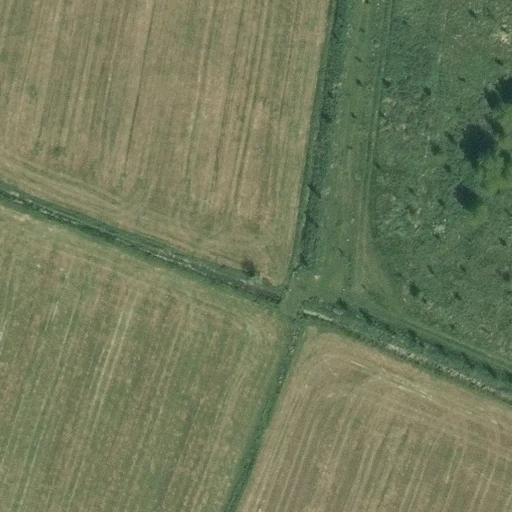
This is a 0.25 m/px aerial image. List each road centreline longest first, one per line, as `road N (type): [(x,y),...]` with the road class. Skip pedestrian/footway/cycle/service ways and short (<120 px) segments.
road 1 (track): [(0,162),(281,278),(391,310),(343,171),(367,0)]
road 2 (track): [(391,310),(511,364)]
